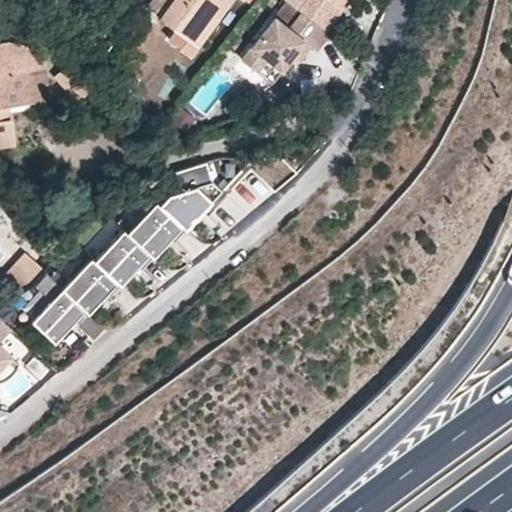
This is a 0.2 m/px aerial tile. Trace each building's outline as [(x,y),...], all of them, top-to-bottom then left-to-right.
[(148,0),(144,6),(197,46),(230,0),(148,0)] [(304,0),(298,9),(299,11),(327,31),(342,10),(335,4),(338,0),(304,0)] [(349,0),(338,0),(335,4),(342,10),(349,0)] [(274,64),(283,70),(294,56),(306,39),(314,44),(318,48),(329,32),(327,31),(299,11),(289,25),(276,15),(243,61),(260,73),(267,64),(274,64)] [(314,44),(306,39),(294,56),(301,62),(314,44)] [(0,73),(10,72),(7,41),(0,42),(0,73)] [(0,117),(0,104),(7,104),(49,98),(44,52),(7,41),(10,72),(0,73),(0,145),(14,144),(11,118),(8,117),(0,117)] [(78,99),(88,88),(66,65),(55,75),(78,99)] [(194,179),(197,184),(214,198),(247,169),(239,156),(225,153),(179,168),(194,179)] [(169,192),(159,200),(188,227),(214,198),(197,184),(169,192)] [(188,227),(159,200),(129,231),(155,256),(173,238),(176,241),(188,227)] [(126,228),(95,261),(121,285),(138,267),(142,270),(155,256),(129,231),(126,228)] [(0,279),(0,280),(14,294),(35,283),(40,278),(45,271),(26,254),(21,258),(0,279)] [(95,261),(92,257),(63,288),(89,312),(106,294),(109,298),(121,285),(95,261)] [(63,288),(48,273),(37,285),(51,299),(33,319),(55,341),(73,321),(77,325),(89,312),(63,288)] [(0,372),(18,355),(0,337),(0,372)]
